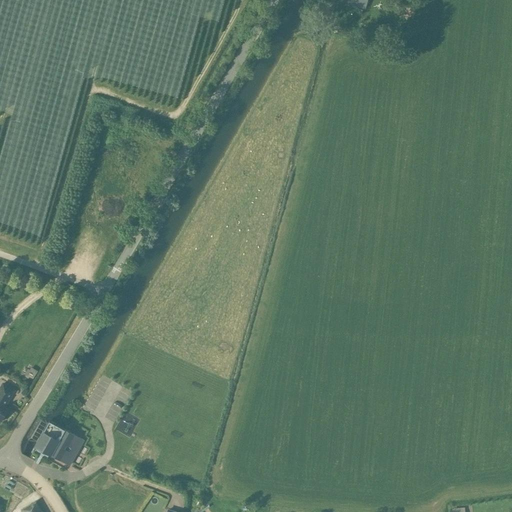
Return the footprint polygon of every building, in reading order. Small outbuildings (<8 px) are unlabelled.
[(367,0),(348,0),(345,16),(352,18),(355,6),(366,9),(367,0)] [(20,137),(22,135),(17,133),(11,139),(3,147),(0,158),(0,221),(42,232),(66,138),(56,148),(55,147),(46,138),(43,149),(38,154),(35,157),(21,143),(30,145),(32,137),(29,136),(31,131),(34,135),(35,132),(30,130),(27,139),(20,137)] [(28,374),(33,377),(38,370),(32,367),(28,374)] [(14,390),(3,384),(0,388),(0,421),(0,422),(9,408),(5,406),(14,390)] [(84,439),(49,421),(35,446),(42,451),(40,455),(46,458),(49,454),(70,465),(84,439)] [(114,480),(90,498),(100,511),(104,511),(126,496),(114,480)] [(41,511),(35,501),(22,510),(22,511),(41,511)]
